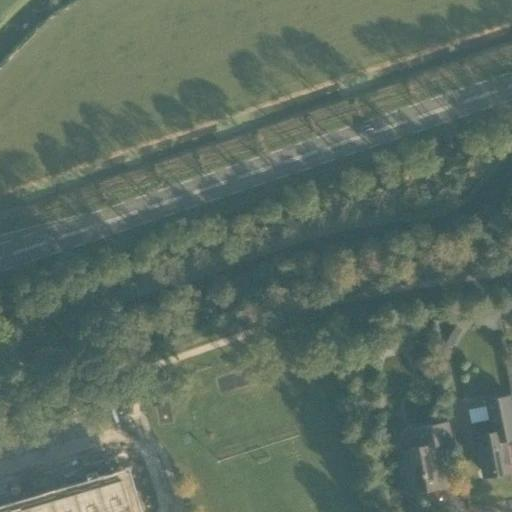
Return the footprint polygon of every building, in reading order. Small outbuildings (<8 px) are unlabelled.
[(452,346),(462,329),(448,320),(438,338),(452,346)] [(375,337),(379,357),(398,354),(394,333),(375,337)] [(480,452),(484,473),(510,468),(504,440),(511,438),(511,404),(510,395),(487,399),(490,419),(470,423),(476,452),(480,452)] [(451,442),(447,422),(415,428),(419,446),(398,450),(403,474),(408,473),(412,493),(423,491),(428,495),(431,489),(446,486),(438,444),(451,442)] [(121,478),(99,485),(100,490),(106,511),(132,511),(125,484),(124,483),(122,477),(121,472),(119,473),(121,478)] [(97,485),(75,492),(77,497),(81,511),(106,511),(100,490),(99,485),(97,479),(95,480),(97,485)] [(74,492),(52,498),(54,504),(55,511),(81,511),(77,497),(75,492),(74,486),(72,487),(74,492)] [(50,499),(29,505),(30,511),(55,511),(54,504),(52,498),(50,493),(49,493),(49,494),(50,498),(50,499)] [(27,506),(6,511),(30,511),(29,505),(27,500),(25,500),(27,506)]
